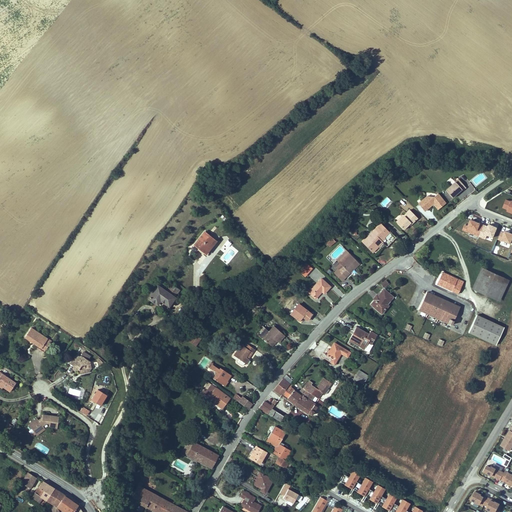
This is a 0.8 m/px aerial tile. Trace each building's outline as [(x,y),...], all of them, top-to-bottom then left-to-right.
[(459,178),(445,189),(452,196),(461,189),(463,191),(466,188),(459,178)] [(425,196),(420,201),(427,209),(431,205),(436,210),(444,203),(436,194),(433,196),(425,196)] [(427,209),(420,201),(417,203),(425,211),(427,209)] [(405,215),(398,223),(404,229),(411,223),(412,224),(418,218),(409,209),(404,215),(405,215)] [(402,213),(395,221),(398,223),(405,215),(404,215),(402,213)] [(372,251),(377,245),(382,241),(381,240),(379,239),(383,235),(388,230),(380,222),(362,241),(372,251)] [(217,243),(206,233),(194,246),(204,256),(217,243)] [(335,259),(341,265),(337,269),(345,276),(358,262),(345,249),(335,259)] [(306,262),(302,267),(307,272),(311,267),(306,262)] [(475,275),(480,277),(483,268),(478,266),(475,275)] [(483,268),(480,277),(494,283),(489,295),(493,296),(501,275),(483,268)] [(345,276),(337,269),(334,273),(341,280),(345,276)] [(463,282),(441,274),(436,285),(458,293),(463,282)] [(475,290),(480,277),(475,275),(470,288),(475,290)] [(501,275),(493,296),(498,298),(506,277),(501,275)] [(313,298),(320,291),(322,293),(329,286),(320,276),(306,290),(313,298)] [(489,295),(494,283),(480,277),(475,290),(489,295)] [(172,284),(168,289),(176,295),(180,290),(172,284)] [(155,305),(158,301),(168,309),(175,300),(159,286),(149,299),(155,305)] [(389,304),(387,302),(392,295),(382,288),(377,296),(379,297),(377,301),(375,299),(371,304),(383,313),(389,304)] [(423,296),(415,313),(449,326),(456,309),(423,296)] [(298,319),(301,315),(307,320),(311,314),(297,303),(290,313),(298,319)] [(473,315),(456,309),(449,326),(467,333),(473,315)] [(502,326),(473,315),(467,333),(495,344),(502,326)] [(274,325),(270,331),(265,328),(259,335),(270,345),(275,339),(279,341),(285,335),(274,325)] [(353,330),(348,341),(358,346),(360,344),(365,347),(368,342),(371,343),(377,332),(371,329),(369,332),(356,325),(353,330)] [(25,337),(33,343),(32,345),(44,352),(51,341),(30,328),(25,337)] [(196,342),(199,338),(194,335),(189,342),(195,346),(197,343),(196,342)] [(348,351),(332,341),(325,353),(321,351),(319,355),(332,363),(339,352),(345,356),(348,351)] [(240,344),(233,355),(238,358),(237,360),(237,362),(242,365),(244,364),(245,362),(247,363),(250,358),(247,356),(250,352),(252,353),(254,349),(247,345),(246,347),(240,344)] [(70,364),(73,366),(73,368),(77,370),(79,369),(80,374),(89,371),(88,368),(91,367),(90,361),(86,359),(89,355),(82,351),(80,355),(77,356),(76,358),(74,357),(70,364)] [(214,370),(217,365),(214,363),(209,371),(212,373),(214,370)] [(231,375),(221,368),(218,373),(214,379),(223,384),(227,377),(229,378),(231,375)] [(367,376),(357,370),(356,373),(365,379),(367,376)] [(0,386),(3,389),(10,393),(17,383),(0,371),(0,386)] [(365,379),(356,373),(352,379),(362,384),(365,379)] [(285,375),(283,379),(290,384),(291,383),(293,380),(285,375)] [(282,380),(273,390),(294,404),(309,413),(312,415),(317,406),(314,404),(315,403),(311,400),(314,395),(318,397),(321,391),(323,392),(324,392),(325,393),(328,388),(327,387),(330,382),(325,379),(324,378),(322,377),(315,387),(311,384),(312,382),(308,380),(303,388),(301,390),(299,392),(295,389),(291,387),(293,385),(291,383),(290,384),(283,379),(282,380)] [(230,398),(215,387),(209,395),(217,400),(224,406),(230,398)] [(235,400),(248,409),(252,404),(243,397),(242,398),(238,396),(235,400)] [(221,409),(224,406),(217,400),(214,404),(221,409)] [(263,402),(258,408),(280,422),(284,416),(272,409),(273,406),(271,404),(270,406),(263,401),(263,402)] [(42,420),(39,423),(37,419),(33,423),(35,425),(30,429),(35,435),(44,428),(42,427),(46,424),(50,424),(49,427),(58,428),(59,418),(43,415),(42,420)] [(269,436),(279,443),(285,432),(275,426),(269,436)] [(511,427),(502,442),(506,444),(504,448),(508,450),(510,447),(511,448),(511,446),(511,427)] [(276,446),(279,443),(269,436),(266,440),(274,445),(276,446)] [(185,453),(192,443),(188,441),(182,452),(185,453)] [(217,455),(193,443),(187,454),(212,466),(217,455)] [(290,450),(279,443),(276,446),(273,452),(285,458),(290,450)] [(257,445),(256,448),(254,447),(248,456),(259,463),(266,451),(257,445)] [(501,479),(504,473),(492,466),(491,467),(487,465),(484,471),(491,475),(501,480),(501,479)] [(343,473),(339,481),(341,482),(341,481),(345,483),(345,485),(352,489),(349,494),(350,495),(354,488),(359,490),(358,492),(364,496),(361,502),(363,502),(367,495),(371,497),(370,499),(377,503),(374,508),(376,509),(380,502),(384,504),(383,506),(389,510),(388,511),(390,511),(392,509),(396,511),(395,511),(420,511),(422,510),(415,506),(411,511),(410,511),(406,509),(409,502),(403,498),(399,505),(393,502),(397,495),(390,491),(386,498),(381,495),(384,488),(378,484),(374,491),(368,488),(372,481),(365,477),(361,484),(356,480),(359,474),(352,470),(349,476),(343,473)] [(511,473),(505,470),(504,473),(501,479),(504,481),(505,480),(508,482),(508,483),(511,485),(511,484),(511,475),(511,474),(511,473)] [(36,476),(28,471),(21,484),(28,488),(36,476)] [(260,487),(258,490),(263,492),(271,478),(259,472),(256,476),(258,477),(254,484),(260,487)] [(53,487),(43,480),(31,498),(40,504),(43,498),(44,497),(46,498),(53,487)] [(279,494),(283,496),(282,499),(293,504),(298,494),(288,489),(290,485),(284,483),(279,494)] [(28,488),(21,484),(19,488),(26,492),(28,488)] [(130,498),(153,511),(184,511),(140,487),(137,485),(130,498)] [(62,493),(53,487),(46,498),(55,504),(55,507),(52,511),(59,511),(58,506),(59,507),(59,506),(58,505),(57,504),(58,503),(64,494),(62,493)] [(257,511),(261,507),(253,503),(256,499),(244,491),(241,494),(245,497),(249,500),(246,504),(243,509),(248,511),(257,511)] [(472,500),(482,506),(483,505),(486,499),(479,495),(479,494),(474,492),(471,498),(473,499),(472,500)] [(73,511),(79,504),(64,494),(58,503),(57,504),(58,505),(59,506),(59,507),(68,511),(73,511)] [(491,511),(494,511),(499,504),(494,501),(494,502),(490,500),(490,499),(487,497),(486,499),(483,505),(486,506),(485,509),(491,511)] [(320,498),(311,511),(321,511),(327,502),(328,503),(330,500),(327,498),(326,501),(320,498)]
